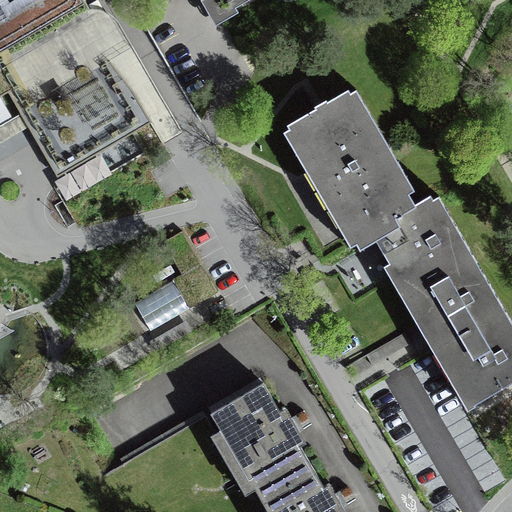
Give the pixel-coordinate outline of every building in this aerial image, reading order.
[(0,0),(0,126),(13,119),(0,97),(8,92),(57,177),(151,123),(80,0),(0,0)] [(208,0),(215,11),(233,0),(208,0)] [(371,231),(416,206),(348,90),(287,126),(355,241),(371,231)] [(511,335),(431,197),(416,206),(371,231),(472,404),(511,380),(511,335)] [(182,231),(163,242),(181,275),(189,270),(200,264),(182,231)] [(181,275),(134,302),(150,330),(217,292),(207,274),(195,281),(189,270),(181,275)] [(314,471),(262,383),(211,413),(263,501),(314,471)] [(203,414),(131,455),(150,489),(222,448),(203,414)] [(338,511),(314,471),(263,501),(268,511),(338,511)]
